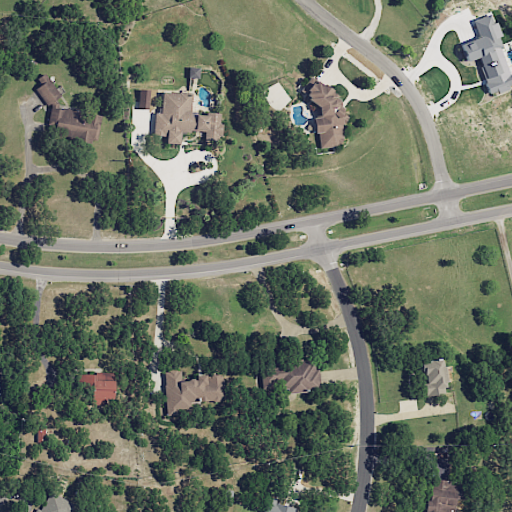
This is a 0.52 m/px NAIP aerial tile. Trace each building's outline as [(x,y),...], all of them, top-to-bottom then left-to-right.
[(511,85),(498,49),(502,47),(489,13),(470,21),(477,38),(455,46),(462,63),(473,58),(487,95),(511,85)] [(100,116),(53,107),(55,98),(58,95),(44,73),(38,76),(42,82),(34,87),(46,106),(49,105),(44,131),(95,140),(100,116)] [(318,147),(338,145),(342,137),(341,123),(343,120),(342,107),(334,103),(333,92),(305,78),(301,87),(302,100),(312,105),(313,114),(322,118),(310,119),(311,131),(317,134),(318,147)] [(148,90),(136,89),(136,108),(147,108),(148,90)] [(187,93),(159,92),(158,113),(152,113),(151,135),(162,136),(161,143),(175,143),(175,130),(201,132),(201,139),(216,140),(217,113),(187,112),(187,93)] [(421,396),(443,392),(437,357),(415,362),(421,396)] [(260,364),(262,391),(316,388),(315,361),(260,364)] [(221,375),(178,377),(178,370),(163,371),(164,414),(190,413),(189,402),(222,401),(221,375)] [(89,374),(82,374),(80,402),(108,403),(109,381),(89,380),(89,374)] [(453,482),(426,478),(421,511),(441,511),(443,506),(450,507),(453,482)] [(66,511),(71,504),(48,492),(39,511),(37,509),(35,511),(66,511)] [(293,511),(295,509),(274,503),(275,499),(265,497),(261,511),(293,511)]
